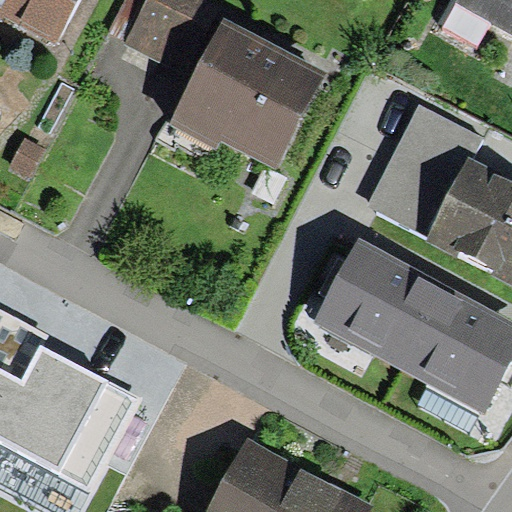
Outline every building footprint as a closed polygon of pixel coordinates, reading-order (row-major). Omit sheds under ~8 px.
[(0,0),(0,15),(55,45),(79,0),(0,0)] [(148,0),(126,43),(195,77),(225,20),(230,11),(208,0),(148,0)] [(511,30),(511,0),(461,0),(461,2),(511,30)] [(278,167),(327,72),(225,20),(195,77),(172,123),(221,148),(225,140),(278,167)] [(372,206),(427,233),(467,154),(474,158),(484,138),(422,106),(372,206)] [(26,139),(10,170),(30,180),(46,150),(26,139)] [(511,286),(511,177),(474,158),(467,154),(427,233),(423,240),(511,286)] [(511,367),(511,322),(361,242),(317,324),(487,414),(511,367)] [(0,437),(90,486),(137,399),(40,348),(47,334),(0,309),(0,437)] [(251,446),(215,511),(366,511),(368,509),(251,446)]
